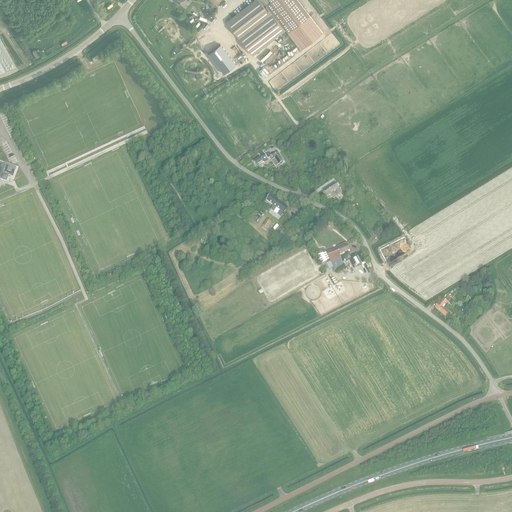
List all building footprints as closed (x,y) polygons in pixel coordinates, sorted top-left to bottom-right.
[(255,0),(256,1),(228,23),(253,55),(285,30),(301,50),(323,33),(297,0),(255,0)] [(272,155),(279,165),(284,161),(277,151),(272,155)] [(253,161),(256,166),(270,157),(267,152),(264,154),(263,152),(259,154),(260,156),(253,161)] [(0,177),(0,178),(0,177),(0,179),(5,181),(8,175),(13,177),(16,168),(5,163),(4,164),(0,162),(0,177)] [(323,191),(326,197),(330,194),(333,198),(342,193),(335,183),(323,191)] [(270,209),(281,217),(288,208),(270,195),(266,200),(273,205),(270,209)] [(252,220),(254,222),(255,221),(256,222),(264,214),(261,211),(252,220)] [(267,219),(263,225),(267,229),(272,223),(267,219)] [(282,228),(272,237),(276,242),(286,233),(282,228)] [(337,247),(326,252),(332,265),(342,262),(340,255),(344,253),(346,257),(349,255),(348,251),(350,250),(346,243),(337,247)] [(445,305),(448,303),(444,299),(441,303),(440,302),(435,308),(445,317),(449,313),(442,307),(445,305)] [(477,304),(473,300),(469,303),(473,308),(477,304)]
